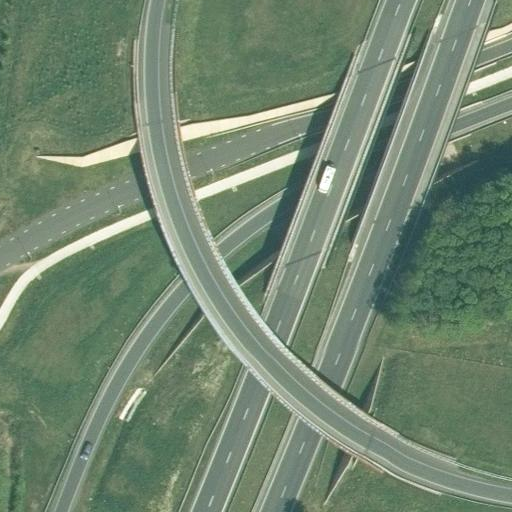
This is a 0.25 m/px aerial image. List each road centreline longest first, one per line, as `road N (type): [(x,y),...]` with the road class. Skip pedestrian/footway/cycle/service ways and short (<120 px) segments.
road 1 (trunk): [(158,0),(151,82),(166,190),(185,244),(241,338),(314,412),(361,443),(431,474),(511,495)]
road 2 (trunk): [(511,103),(324,182),(193,276),(140,343),(60,511)]
road 3 (tertiary): [(511,46),(143,186),(0,259)]
road 4 (trunk): [(402,0),(206,511)]
road 5 (trunk): [(274,511),(470,0)]
